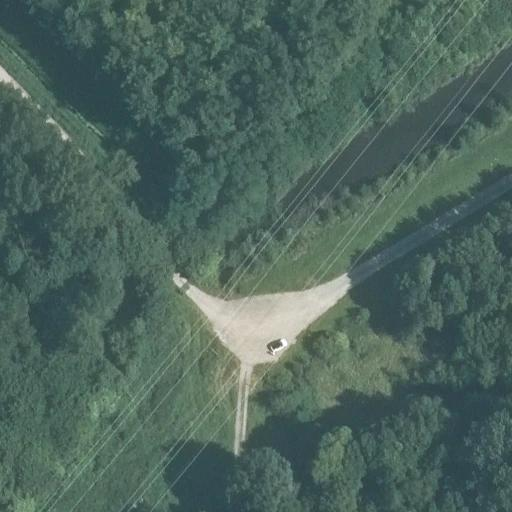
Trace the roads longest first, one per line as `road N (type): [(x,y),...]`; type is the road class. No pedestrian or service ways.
road 1 (unclassified): [(511,183),(322,296),(249,315),(193,293),(0,84)]
road 2 (track): [(249,315),(233,511)]
